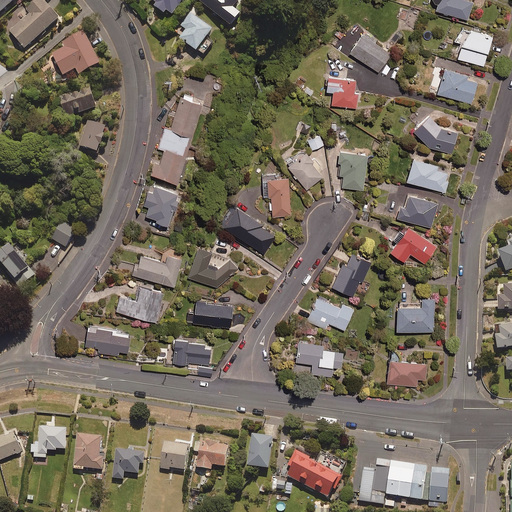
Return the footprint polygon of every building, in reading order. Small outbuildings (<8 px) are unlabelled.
[(0,0),(0,12),(13,0),(0,0)] [(59,18),(43,0),(36,0),(26,9),(30,13),(10,31),(24,48),(59,18)] [(182,0),(152,0),(156,3),(154,6),(164,13),(166,10),(172,14),(182,0)] [(198,0),(223,20),(239,0),(238,0),(198,0)] [(434,0),(437,3),(435,8),(467,19),(473,1),(470,0),(434,0)] [(190,13),(176,32),(180,35),(179,38),(203,55),(213,42),(206,37),(212,29),(190,13)] [(469,28),(462,25),(453,39),(460,41),(455,58),(484,65),(493,33),(470,26),(469,28)] [(100,63),(84,31),(62,43),(64,47),(52,54),(63,75),(76,68),(78,74),(100,63)] [(390,52),(361,33),(349,51),(378,70),(390,52)] [(466,74),(444,67),(436,91),(470,102),(477,81),(465,77),(466,74)] [(355,79),(327,75),(325,90),(333,91),(331,103),(356,107),(358,92),(353,91),(355,79)] [(77,93),(76,91),(59,96),(65,117),(96,108),(90,89),(77,93)] [(193,96),(183,93),(182,96),(180,95),(170,128),(165,126),(158,147),(163,149),(161,157),(155,155),(150,172),(177,180),(201,102),(192,99),(193,96)] [(441,126),(429,112),(414,129),(428,145),(451,152),(457,131),(441,126)] [(106,126),(87,120),(79,146),(98,152),(106,126)] [(324,143),(320,136),(309,141),(312,148),(324,143)] [(303,151),(300,147),(297,150),(293,145),(280,155),(306,188),(322,176),(310,161),(312,159),(305,149),(303,151)] [(366,151),(339,150),(338,176),(343,176),(342,186),(363,188),(366,151)] [(447,175),(449,176),(450,172),(436,168),(437,164),(413,157),(406,179),(445,191),(449,179),(446,178),(447,175)] [(291,215),(289,177),(284,177),(284,174),(261,174),(263,196),(270,196),(271,216),(291,215)] [(155,188),(148,186),(146,193),(147,193),(143,203),(148,205),(145,214),(167,224),(178,197),(175,196),(176,192),(157,184),(155,188)] [(438,202),(409,194),(405,206),(400,204),(397,216),(431,226),(438,202)] [(236,207),(224,223),(231,228),(232,227),(236,230),(234,232),(263,253),(276,235),(236,207)] [(76,229),(62,222),(52,239),(66,247),(76,229)] [(403,231),(400,229),(393,238),(396,240),(389,250),(404,260),(410,252),(424,262),(436,245),(407,224),(403,231)] [(507,271),(511,268),(511,241),(510,242),(511,246),(499,251),(507,271)] [(35,275),(9,244),(0,251),(0,261),(21,286),(35,275)] [(173,284),(182,250),(165,246),(163,256),(140,250),(136,267),(134,267),(132,274),(173,284)] [(217,286),(237,267),(229,257),(219,266),(207,263),(212,250),(198,246),(187,276),(217,286)] [(371,259),(351,251),(346,264),(342,262),(332,286),(353,295),(359,279),(362,280),(371,259)] [(162,290),(139,284),(135,298),(120,294),(116,310),(155,320),(162,290)] [(511,284),(505,284),(505,296),(499,296),(499,309),(511,308),(511,284)] [(306,320),(330,330),(331,326),(327,324),(328,322),(344,329),(353,307),(341,302),(340,306),(316,296),(306,320)] [(434,297),(420,297),(420,305),(398,304),(397,330),(433,331),(434,297)] [(232,303),(195,299),(194,311),(188,311),(187,321),(230,325),(232,303)] [(127,350),(129,331),(116,330),(116,327),(86,324),(85,345),(98,346),(97,351),(118,353),(118,349),(127,350)] [(511,346),(511,324),(500,327),(501,334),(496,335),(498,349),(511,346)] [(204,341),(173,339),(172,349),(175,349),(174,362),(188,363),(189,362),(208,363),(210,348),(204,347),(204,341)] [(322,343),(298,340),(295,361),(312,363),(311,373),(331,375),(332,365),(340,366),(342,350),(322,348),(322,343)] [(427,363),(389,359),(387,382),(417,386),(417,378),(425,379),(427,363)] [(47,459),(47,450),(56,451),(57,449),(65,449),(66,428),(39,428),(39,443),(35,443),(35,445),(32,445),(31,454),(33,454),(33,458),(37,458),(37,460),(41,460),(41,459),(47,459)] [(0,460),(21,452),(14,434),(0,439),(0,460)] [(102,437),(78,434),(74,469),(83,470),(83,468),(103,470),(104,458),(100,457),(102,437)] [(273,437),(251,434),(247,466),(269,468),(273,437)] [(225,467),(229,446),(202,441),(201,443),(196,442),(194,451),(199,452),(196,467),(211,470),(212,465),(225,467)] [(165,442),(161,470),(171,471),(171,468),(185,470),(188,445),(165,442)] [(145,453),(116,449),(113,478),(124,479),(124,472),(139,474),(140,463),(144,464),(145,453)] [(310,458),(296,450),(287,467),(291,469),(287,476),(328,497),(340,475),(309,459),(310,458)] [(387,494),(391,461),(378,459),(376,470),(364,469),(362,481),(354,479),(353,492),(360,493),(359,501),(384,504),(385,494),(387,494)] [(423,500),(428,466),(391,461),(387,494),(423,500)] [(428,466),(423,500),(448,503),(451,470),(428,466)]
